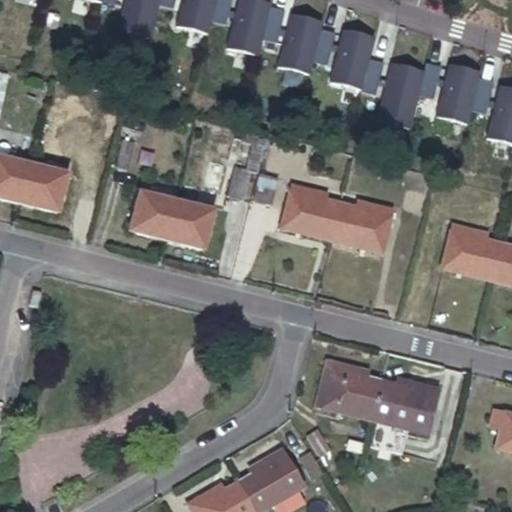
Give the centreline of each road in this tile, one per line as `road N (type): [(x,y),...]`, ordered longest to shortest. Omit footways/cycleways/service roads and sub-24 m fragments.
road 1 (residential): [(295,314),(273,409),(97,511)]
road 2 (residential): [(295,314),(21,244)]
road 3 (residential): [(511,369),(295,314)]
road 4 (residential): [(371,0),(511,44)]
